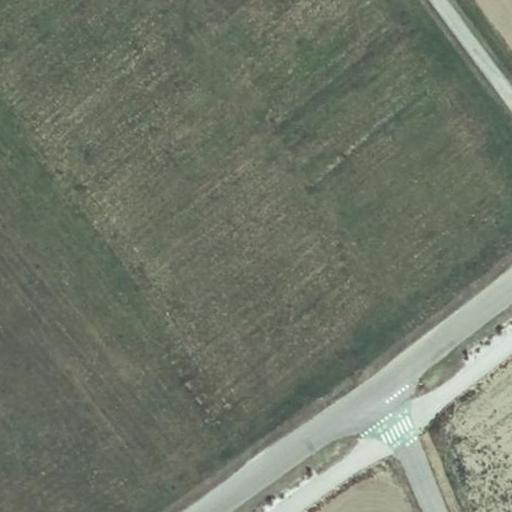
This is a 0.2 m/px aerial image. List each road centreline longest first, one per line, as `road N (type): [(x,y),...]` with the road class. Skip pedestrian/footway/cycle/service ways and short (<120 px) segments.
road 1 (unclassified): [(206,511),(384,387)]
road 2 (unclassified): [(384,387),(511,285)]
road 3 (unclassified): [(384,387),(439,511)]
road 4 (track): [(438,0),(511,96)]
